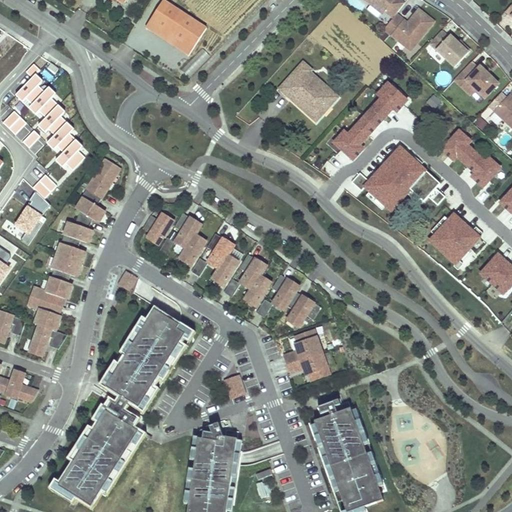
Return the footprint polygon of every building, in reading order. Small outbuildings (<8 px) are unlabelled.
[(208,28),(164,0),(162,0),(144,28),(188,57),(208,28)] [(384,11),(370,0),(362,0),(381,15),(384,11)] [(399,0),(370,0),(384,11),(393,18),(396,14),(404,4),(399,0)] [(417,43),(434,22),(418,9),(411,19),(412,21),(410,23),(407,23),(396,14),(393,18),(384,29),(405,46),(410,40),(412,39),(417,43)] [(470,51),(464,46),(462,47),(458,43),(450,36),(448,38),(441,31),(429,44),(445,59),(454,68),(470,51)] [(411,51),(417,43),(412,39),(410,40),(405,46),(411,51)] [(445,59),(429,44),(424,49),(440,64),(445,59)] [(279,88),(283,92),(287,95),(292,90),(309,106),(305,111),(316,121),(337,97),(310,73),(311,71),(302,62),(279,88)] [(498,84),(480,66),(478,69),(471,62),(454,80),(461,87),(466,81),(475,90),(484,99),(498,84)] [(51,64),(48,68),(56,74),(59,69),(51,64)] [(37,76),(17,96),(24,103),(27,99),(33,105),(45,93),(39,87),(43,82),(37,76)] [(348,132),(343,130),(332,142),(353,161),(364,148),(361,146),(394,109),(397,113),(408,100),(387,80),(374,94),(378,98),(348,132)] [(475,90),(466,81),(461,87),(470,96),(475,90)] [(50,89),(30,109),(37,116),(40,112),(47,118),(59,106),(52,100),(56,95),(50,89)] [(292,90),(287,95),(305,111),(309,106),(292,90)] [(511,98),(509,95),(493,111),(511,129),(511,98)] [(59,107),(38,127),(45,134),(49,130),(55,136),(67,124),(60,117),(65,113),(59,107)] [(14,112),(3,123),(15,134),(26,123),(14,112)] [(67,124),(47,145),(54,151),(57,148),(63,154),(75,142),(68,135),(73,130),(67,124)] [(471,141),(459,130),(440,151),(454,163),(457,160),(472,173),(469,176),(484,189),(502,168),(489,156),(486,160),(469,145),(471,141)] [(41,136),(35,131),(24,142),(30,148),(41,136)] [(76,142),(56,162),(63,169),(66,166),(72,172),(84,160),(77,153),(82,148),(76,142)] [(367,180),(362,186),(364,189),(392,214),(412,192),(410,190),(427,172),(428,170),(400,145),(367,180)] [(333,175),(339,162),(332,159),(326,172),(333,175)] [(104,170),(109,162),(106,160),(101,168),(104,170)] [(97,206),(120,169),(109,162),(104,170),(101,168),(90,184),(91,184),(87,190),(87,189),(81,198),(83,199),(76,209),(80,212),(76,225),(89,229),(92,219),(98,223),(106,212),(97,206)] [(440,183),(427,172),(410,190),(412,192),(424,202),(440,183)] [(362,186),(367,180),(360,174),(352,183),(361,192),(364,189),(362,186)] [(57,184),(46,175),(34,188),(45,197),(57,184)] [(511,187),(499,203),(511,214),(511,187)] [(42,215),(48,205),(35,193),(31,200),(33,202),(30,207),(42,215)] [(28,245),(33,237),(42,224),(37,221),(42,215),(30,207),(28,206),(15,225),(26,232),(21,240),(28,245)] [(482,237),(453,212),(428,242),(456,267),(482,237)] [(159,245),(174,222),(163,214),(159,221),(151,216),(143,229),(150,234),(148,238),(159,245)] [(175,242),(186,249),(187,247),(195,235),(201,226),(183,214),(174,227),(182,232),(175,242)] [(52,269),(54,269),(71,275),(77,277),(86,252),(78,249),(79,245),(81,241),(89,244),(93,231),(89,229),(76,225),(69,222),(52,269)] [(234,246),(215,234),(206,248),(214,253),(208,263),(218,269),(220,268),(227,256),(228,256),(234,246)] [(187,247),(186,249),(180,259),(191,266),(206,242),(195,235),(187,247)] [(167,257),(175,243),(167,238),(159,252),(167,257)] [(0,281),(10,267),(5,264),(10,257),(9,252),(0,246),(0,281)] [(511,286),(511,265),(497,252),(479,273),(504,295),(511,286)] [(240,283),(251,290),(252,288),(260,276),(266,266),(248,255),(239,268),(247,273),(240,283)] [(220,268),(218,269),(212,279),(224,286),(238,262),(228,256),(227,256),(220,268)] [(199,277),(208,264),(200,259),(191,272),(199,277)] [(54,269),(51,277),(68,283),(71,275),(54,269)] [(129,290),(136,279),(127,273),(120,284),(129,290)] [(273,304),(284,311),(287,306),(286,306),(295,292),(296,292),(299,287),(280,275),(272,289),(279,293),(273,304)] [(252,288),(251,290),(245,300),(256,307),(271,283),(260,276),(252,288)] [(40,309),(35,324),(39,326),(56,331),(61,316),(59,316),(65,299),(67,300),(72,285),(68,283),(51,277),(46,292),(34,288),(29,305),(40,309)] [(232,298),(240,284),(232,279),(224,292),(232,298)] [(299,327),(306,316),(314,320),(321,308),(296,292),(295,292),(286,306),(287,306),(294,311),(288,320),(299,327)] [(264,318),(273,305),(265,300),(256,313),(264,318)] [(180,326),(156,310),(107,388),(121,397),(129,402),(139,408),(186,335),(177,330),(180,326)] [(1,312),(0,315),(0,341),(5,343),(11,324),(15,325),(12,333),(21,337),(26,321),(1,312)] [(39,326),(30,352),(42,357),(49,337),(53,338),(50,347),(59,350),(68,336),(56,331),(39,326)] [(322,352),(314,331),(296,337),(298,344),(300,351),(298,351),(285,356),(288,364),(322,352)] [(330,374),(322,352),(288,364),(291,373),(304,368),(307,367),(309,374),(311,380),(330,374)] [(0,390),(8,394),(7,395),(17,399),(17,397),(32,402),(34,399),(33,398),(38,391),(21,385),(25,374),(20,373),(16,371),(12,382),(0,378),(0,369),(1,366),(0,365),(0,390)] [(226,381),(232,398),(245,394),(239,376),(226,381)] [(118,419),(132,428),(135,424),(130,422),(133,417),(123,411),(129,402),(121,397),(116,404),(113,402),(108,409),(120,416),(118,419)] [(341,405),(335,407),(338,413),(331,416),(315,421),(347,511),(350,511),(384,500),(349,402),(341,405)] [(335,407),(334,402),(319,407),(321,415),(329,412),(331,416),(338,413),(335,407)] [(92,507),(139,432),(132,428),(118,419),(107,411),(60,487),(92,507)] [(224,437),(221,428),(215,430),(214,425),(209,427),(211,433),(204,432),(203,439),(219,441),(220,436),(224,437)] [(226,511),(237,439),(224,437),(220,436),(219,441),(203,439),(204,432),(211,433),(209,427),(200,430),(188,511),(226,511)]
